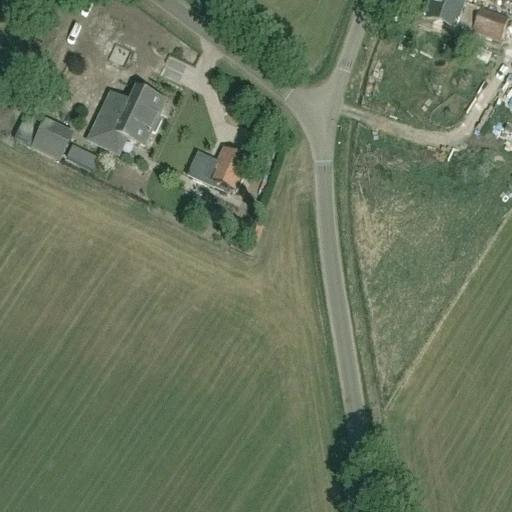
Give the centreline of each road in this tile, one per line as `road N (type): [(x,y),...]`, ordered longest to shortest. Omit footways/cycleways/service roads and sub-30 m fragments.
road 1 (unclassified): [(368,511),(328,251),(323,123)]
road 2 (unclassified): [(323,123),(159,0)]
road 3 (unclassified): [(323,123),(367,0)]
